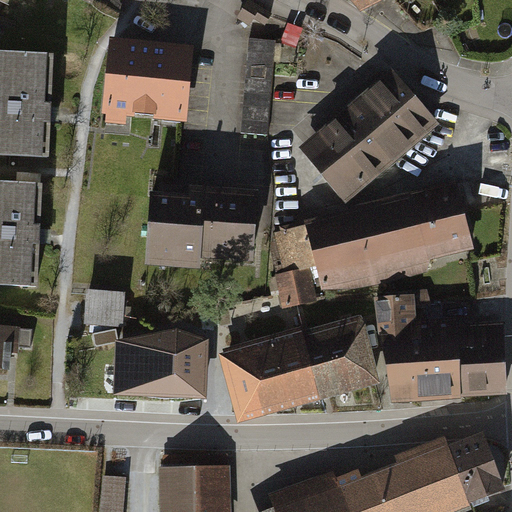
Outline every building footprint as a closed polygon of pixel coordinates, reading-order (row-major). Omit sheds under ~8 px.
[(100,0),(76,0),(96,9),(100,0)] [(352,0),(362,10),(383,0),(352,0)] [(274,19),(249,3),(238,21),(263,37),(274,19)] [(279,46),(252,44),(243,141),(270,144),(279,46)] [(184,128),(191,59),(110,51),(103,120),(109,121),(108,129),(131,132),(132,123),(184,128)] [(59,61),(0,58),(0,163),(54,166),(59,61)] [(439,123),(395,73),(304,152),(348,202),(439,123)] [(193,202),(152,198),(146,271),(207,276),(208,264),(258,268),(264,195),(194,189),(193,202)] [(46,195),(0,192),(0,296),(41,299),(46,195)] [(477,257),(461,192),(283,236),(293,275),(321,268),(328,294),(377,292),(421,282),(444,264),(477,257)] [(314,276),(273,284),(279,311),(320,303),(314,276)] [(126,299),(88,299),(88,332),(126,332),(126,299)] [(380,301),(396,404),(511,400),(508,323),(463,325),(463,321),(420,322),(419,299),(380,301)] [(259,303),(228,309),(232,328),(262,323),(259,303)] [(381,389),(362,324),(304,341),(302,334),(220,357),(240,429),(381,389)] [(20,336),(0,334),(0,382),(12,383),(13,363),(19,363),(20,336)] [(119,336),(93,342),(97,355),(123,349),(119,336)] [(207,346),(142,345),(141,362),(141,377),(141,406),(206,407),(207,346)] [(126,377),(141,377),(141,362),(126,361),(126,377)] [(463,511),(508,495),(485,436),(452,448),(449,439),(399,458),(402,467),(343,489),(338,474),(271,499),(275,511),(463,511)] [(230,511),(230,458),(163,458),(162,511),(230,511)] [(125,511),(128,477),(104,475),(101,511),(125,511)]
